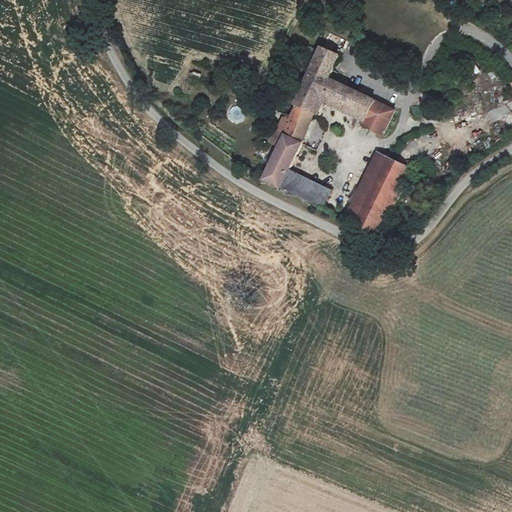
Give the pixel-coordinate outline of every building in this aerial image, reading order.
[(346,58),(328,49),(295,117),(286,112),(277,132),(276,131),(270,143),(280,149),(265,181),(290,193),(296,179),(289,176),(291,171),(326,99),(371,120),(367,127),(388,136),(400,113),(335,81),(346,58)] [(494,123),(510,113),(504,104),(488,114),(494,123)] [(231,110),(234,119),(242,116),(239,108),(231,110)] [(343,220),(380,238),(413,170),(376,153),(343,220)] [(333,192),(291,171),(289,176),(296,179),(290,193),(323,210),(333,192)]
